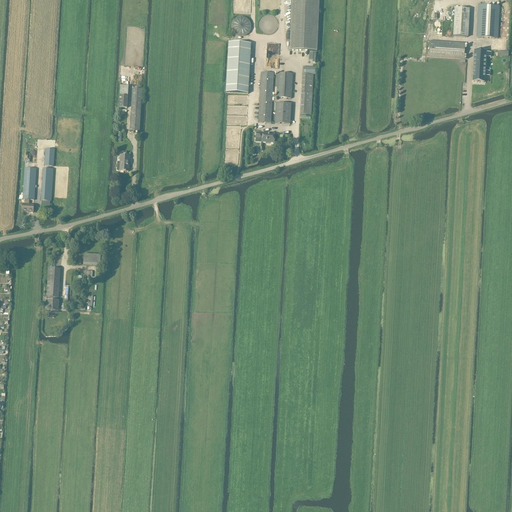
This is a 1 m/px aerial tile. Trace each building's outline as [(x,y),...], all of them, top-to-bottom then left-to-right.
[(290,0),(289,50),(295,51),(316,51),(317,0),(290,0)] [(478,6),(477,38),(493,39),(497,39),(499,7),(494,7),(478,6)] [(454,9),(453,37),(468,38),(470,10),(454,9)] [(233,21),(231,25),(231,30),(233,34),(237,36),(241,37),(245,36),(249,34),(251,30),(251,25),(249,21),(246,18),(241,17),(237,18),(233,21)] [(430,41),(429,58),(454,59),(464,60),(465,44),(455,43),(430,41)] [(228,43),(225,93),(248,94),(251,44),(228,43)] [(475,51),(473,82),(484,83),(484,76),(488,76),(489,76),(489,72),(487,72),(484,72),(484,68),(485,57),(490,57),(490,53),(485,53),(485,52),(475,51)] [(261,73),(258,123),(271,124),(273,74),(261,73)] [(277,74),(276,98),(291,99),(292,74),(277,74)] [(302,89),(300,115),(311,115),(312,90),(313,75),(302,75),(302,89)] [(120,96),(119,108),(121,108),(125,109),(127,109),(128,97),(128,86),(120,86),(119,96),(120,96)] [(133,89),(130,132),(139,132),(142,89),(133,89)] [(276,104),(275,124),(290,125),(291,104),(276,104)] [(260,139),(262,139),(262,143),(274,143),(274,134),(262,133),(262,134),(261,134),(261,133),(256,133),(255,139),(260,139)] [(46,150),(45,167),(51,167),(54,167),(55,150),(54,150),(52,150),(46,150)] [(117,162),(116,171),(119,172),(124,172),(126,172),(128,172),(129,156),(126,156),(126,153),(119,152),(119,156),(120,156),(120,163),(117,162)] [(22,205),(22,213),(33,214),(34,206),(30,206),(30,201),(34,202),(37,170),(25,169),(23,201),(25,201),(24,205),(22,205)] [(43,170),(41,202),(49,202),(51,203),(54,171),(50,170),(43,170)] [(100,267),(100,255),(84,254),(83,266),(100,267)] [(58,298),(60,270),(48,269),(46,297),(47,297),(46,301),(46,304),(46,310),(56,310),(56,308),(58,308),(58,302),(58,298)] [(90,279),(89,279),(86,279),(86,280),(81,279),(82,276),(78,276),(77,284),(90,285),(90,282),(90,279)]
